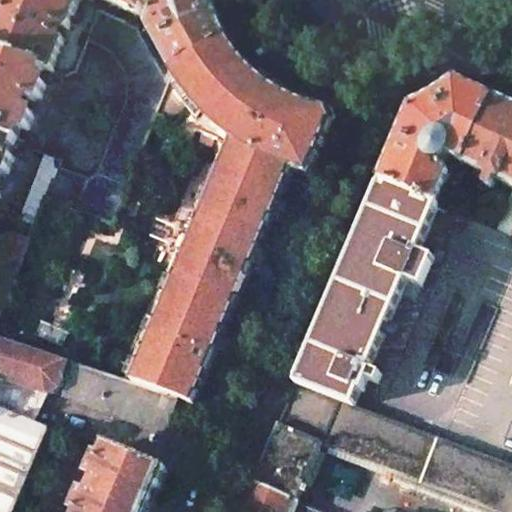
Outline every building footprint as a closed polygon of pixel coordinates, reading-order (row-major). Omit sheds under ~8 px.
[(81,0),(0,0),(0,50),(46,69),(54,72),(66,41),(65,40),(48,33),(51,24),(68,31),(70,30),(81,0)] [(101,0),(141,18),(142,18),(149,7),(158,12),(149,26),(174,72),(236,43),(225,21),(220,7),(217,0),(101,0)] [(269,0),(273,9),(367,54),(432,29),(445,14),(458,1),(458,0),(269,0)] [(128,104),(99,176),(88,181),(58,169),(47,198),(113,223),(158,112),(160,106),(169,85),(141,33),(139,30),(128,24),(100,11),(90,38),(89,40),(112,48),(125,70),(129,81),(130,93),(128,104)] [(140,25),(130,20),(128,24),(139,30),(140,25)] [(173,75),(148,30),(141,33),(169,85),(173,75)] [(90,38),(83,35),(79,46),(86,49),(89,40),(90,38)] [(259,259),(295,172),(311,177),(334,122),(330,114),(318,111),(311,109),(287,98),(265,80),(259,74),(250,63),(236,43),(174,72),(173,75),(169,85),(160,106),(224,133),(234,140),(206,184),(131,362),(144,367),(136,385),(179,399),(198,407),(259,259)] [(32,115),(34,111),(27,109),(30,101),(37,103),(37,100),(40,100),(42,100),(47,86),(46,85),(40,82),(46,69),(0,50),(0,136),(21,145),(24,146),(26,141),(19,138),(22,129),(28,131),(30,131),(35,117),(34,115),(32,115)] [(437,96),(414,107),(382,181),(436,206),(449,172),(444,163),(454,151),(466,166),(496,99),(458,81),(442,93),(437,96)] [(511,106),(496,99),(466,166),(486,175),(484,180),(489,182),(491,178),(511,187),(511,106)] [(21,145),(0,136),(0,199),(2,195),(0,194),(0,193),(1,191),(0,190),(0,180),(2,176),(6,177),(7,175),(9,176),(16,159),(11,157),(14,149),(19,151),(21,145)] [(61,160),(46,154),(22,217),(37,223),(47,198),(58,169),(61,160)] [(436,206),(382,181),(373,203),(302,373),(297,385),(355,407),(360,397),(361,392),(377,399),(386,378),(370,371),(408,282),(423,288),(435,259),(420,252),(430,228),(439,208),(436,206)] [(511,192),(494,230),(511,237),(511,192)] [(37,223),(22,217),(14,236),(30,242),(37,223)] [(0,230),(0,253),(3,255),(11,234),(0,230)] [(14,236),(11,234),(3,255),(0,261),(0,312),(2,313),(30,242),(14,236)] [(0,312),(0,410),(0,411),(13,383),(48,395),(59,389),(62,381),(64,382),(65,378),(63,378),(66,368),(70,369),(71,364),(59,360),(28,350),(0,340),(0,317),(2,313),(0,312)] [(28,350),(59,360),(63,347),(32,337),(28,350)] [(67,397),(165,434),(178,400),(158,394),(77,366),(67,397)] [(48,395),(13,383),(0,411),(18,420),(19,416),(25,414),(31,416),(33,422),(32,425),(48,432),(67,397),(61,395),(63,389),(59,389),(48,395)] [(355,407),(297,385),(256,483),(290,498),(299,502),(302,495),(306,497),(310,488),(306,486),(320,453),(323,455),(325,451),(321,450),(323,445),(503,511),(511,511),(511,465),(444,441),(355,407)] [(178,400),(197,408),(198,407),(179,399),(178,400)] [(0,411),(0,410),(0,511),(13,511),(17,503),(48,432),(32,425),(33,422),(31,416),(25,414),(19,416),(18,420),(0,411)] [(169,471),(110,446),(104,461),(100,459),(99,460),(92,476),(99,479),(97,482),(103,485),(98,497),(92,494),(91,497),(84,495),(78,511),(148,511),(153,503),(158,490),(160,491),(169,471)] [(283,511),(290,498),(256,483),(243,511),(283,511)] [(322,511),(299,502),(290,498),(283,511),(322,511)]
